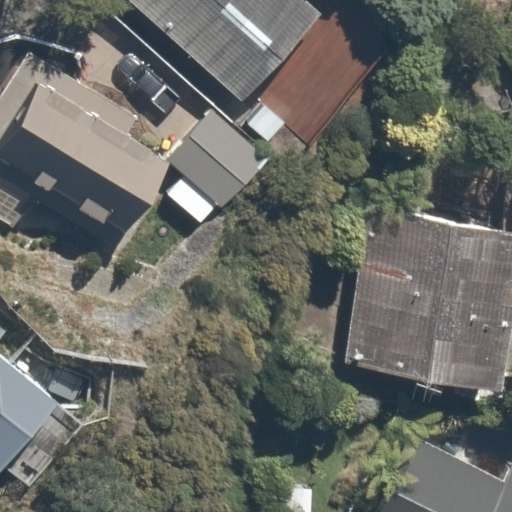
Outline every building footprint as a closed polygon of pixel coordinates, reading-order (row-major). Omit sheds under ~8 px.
[(133,0),(233,98),(314,17),(296,0),(133,0)] [(37,71),(0,134),(0,166),(129,242),(180,154),(37,71)] [(267,163),(219,110),(180,146),(198,165),(167,194),(197,227),(267,163)] [(355,210),(341,368),(494,381),(508,224),(355,210)] [(0,331),(0,472),(21,489),(90,403),(0,331)] [(511,511),(511,469),(418,429),(382,511),(511,511)]
